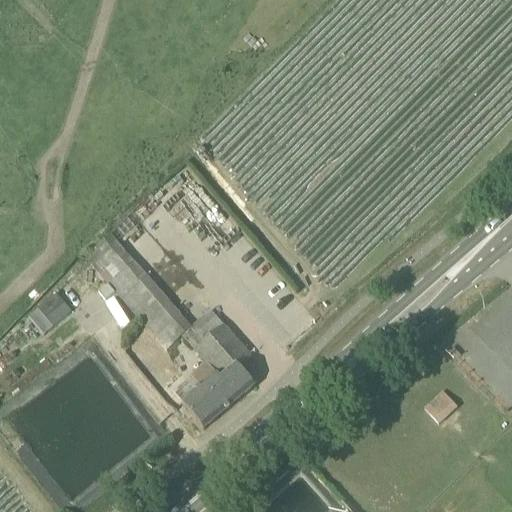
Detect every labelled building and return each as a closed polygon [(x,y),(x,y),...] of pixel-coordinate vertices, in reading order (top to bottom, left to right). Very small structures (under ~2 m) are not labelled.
[(183,213),(175,220),(196,241),(203,235),(183,213)] [(77,301),(92,288),(111,309),(119,302),(84,264),(62,284),(77,301)] [(192,331),(147,280),(138,268),(113,290),(167,352),(183,338),(207,365),(192,378),(201,390),(182,407),(204,432),(256,388),(241,370),(253,360),(211,313),(192,331)] [(174,301),(182,289),(162,275),(154,287),(174,301)] [(55,297),(27,320),(42,338),(70,315),(55,297)] [(443,394),(424,411),(438,428),(457,411),(443,394)]
